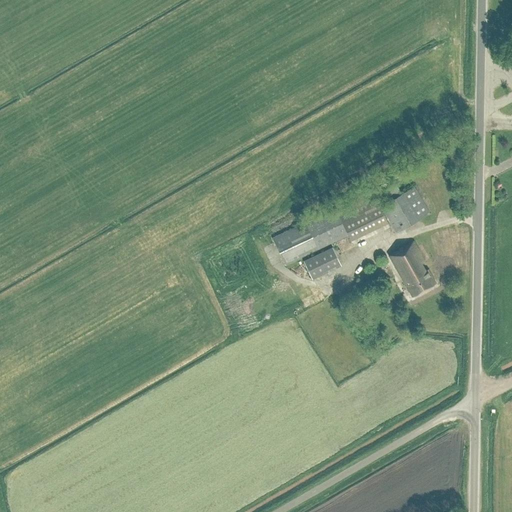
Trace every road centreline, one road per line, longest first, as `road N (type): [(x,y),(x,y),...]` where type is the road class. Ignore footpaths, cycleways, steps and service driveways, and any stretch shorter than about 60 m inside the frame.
road 1 (unclassified): [(474,399),(481,0)]
road 2 (unclassified): [(277,511),(474,399)]
